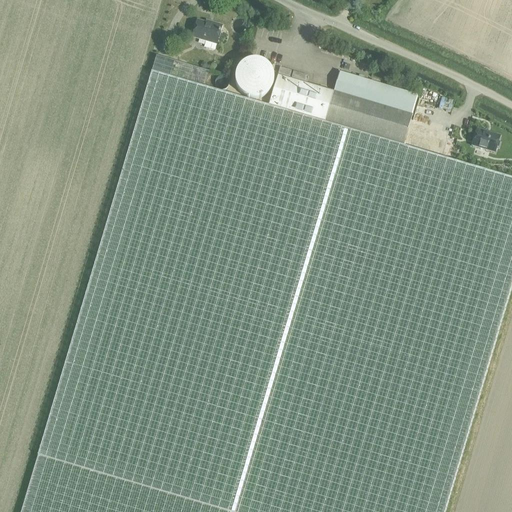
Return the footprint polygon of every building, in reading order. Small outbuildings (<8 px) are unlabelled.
[(206,49),(212,51),(215,49),(221,27),(211,24),(210,25),(196,21),(192,38),(205,42),(204,46),(206,49)] [(156,57),(92,272),(73,336),(38,457),(223,511),(444,511),(511,283),(511,179),(403,147),(268,107),(255,103),(204,88),(209,73),(156,57)] [(291,72),(280,69),(278,74),(289,78),(291,72)] [(308,77),(293,73),(291,78),(306,83),(308,77)] [(268,107),(403,147),(407,132),(418,97),(339,74),(332,96),(321,93),(322,90),(277,76),(268,107)] [(412,121),(405,145),(443,156),(450,132),(412,121)] [(489,135),(476,132),(472,147),(494,153),(499,137),(489,134),(489,135)] [(21,511),(223,511),(38,457),(21,511)]
